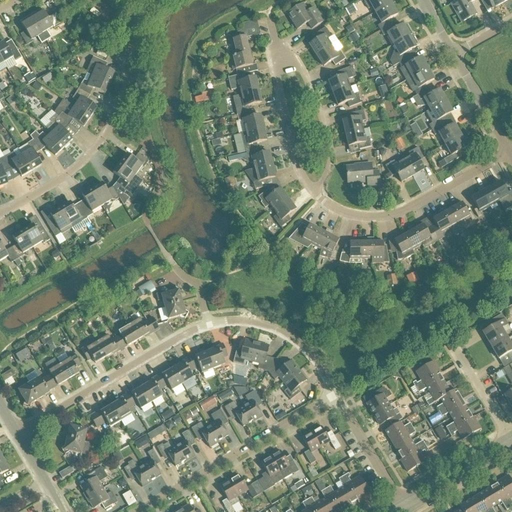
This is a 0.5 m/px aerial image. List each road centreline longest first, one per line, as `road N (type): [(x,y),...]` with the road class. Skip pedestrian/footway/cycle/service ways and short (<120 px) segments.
road 1 (residential): [(136,511),(337,391)]
road 2 (residential): [(209,326),(18,435)]
road 3 (residential): [(511,155),(387,220),(351,217),(315,194)]
road 4 (residential): [(0,213),(93,154),(128,87)]
road 5 (residential): [(315,194),(327,175),(327,128),(296,56),(280,51)]
road 6 (residential): [(337,391),(288,333),(209,326)]
road 7 (residential): [(315,194),(291,148),(276,73),(280,51)]
road 8 (residential): [(399,502),(337,391)]
road 9 (residential): [(507,437),(399,502)]
